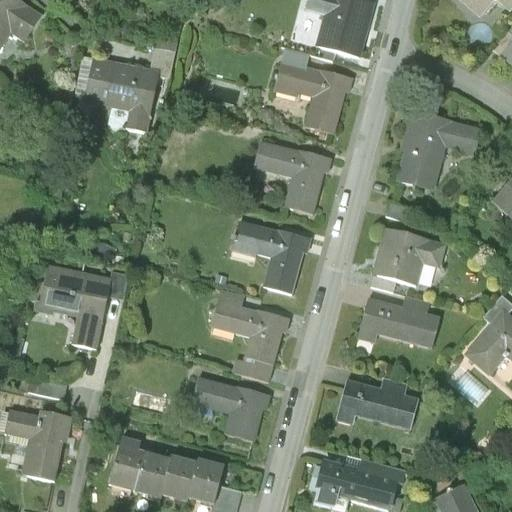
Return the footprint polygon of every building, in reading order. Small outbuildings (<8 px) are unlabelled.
[(19,6),(9,0),(0,0),(0,51),(10,38),(22,47),(40,21),(19,6)] [(346,0),(343,0),(309,0),(306,13),(325,18),(317,49),(359,60),(373,8),(346,0)] [(345,0),(346,0),(373,8),(375,0),(345,0)] [(511,0),(451,0),(479,23),(495,5),(510,18),(511,14),(511,0)] [(491,51),(501,60),(511,46),(511,39),(506,34),(491,51)] [(511,46),(501,60),(511,69),(511,46)] [(153,52),(149,74),(158,76),(157,80),(170,83),(175,57),(153,52)] [(285,54),(274,94),(297,101),(298,97),(313,101),(305,131),(333,138),(349,81),(319,73),(319,75),(305,71),(308,60),(285,54)] [(72,97),(84,99),(92,64),(80,61),(72,97)] [(149,74),(92,64),(84,99),(83,104),(111,110),(107,130),(109,131),(111,134),(115,135),(119,132),(124,134),(124,133),(146,137),(157,80),(158,76),(149,74)] [(491,130),(424,112),(413,150),(418,151),(410,180),(443,189),(456,144),(485,152),(491,130)] [(298,157),(259,147),(253,171),(291,180),(283,210),(311,218),(323,174),(326,175),(329,163),(298,155),(298,157)] [(279,236),(240,225),(232,254),(255,260),(256,257),(273,262),(265,291),(292,298),(304,255),(307,255),(310,243),(280,234),(279,236)] [(457,242),(398,228),(387,272),(408,277),(429,282),(434,260),(452,265),(457,242)] [(110,282),(48,270),(41,307),(35,306),(33,316),(52,319),(52,317),(79,322),(73,352),(96,356),(106,302),(110,282)] [(387,272),(384,283),(406,288),(408,277),(387,272)] [(111,277),(110,282),(106,302),(123,305),(128,280),(111,277)] [(222,292),(213,328),(251,338),(244,365),(236,363),(233,375),(268,384),(282,333),(286,334),(289,319),(266,313),(266,315),(241,309),(244,297),(222,292)] [(415,307),(381,298),(371,338),(386,342),(389,333),(443,347),(452,317),(437,313),(440,301),(418,295),(415,307)] [(511,296),(495,317),(504,325),(511,315),(511,296)] [(511,315),(504,325),(478,355),(501,375),(511,363),(511,315)] [(359,381),(349,420),(365,424),(367,416),(422,431),(430,400),(415,395),(418,383),(396,377),(393,390),(359,381)] [(236,393),(197,383),(190,407),(230,418),(224,439),(251,446),(260,413),(264,414),(268,399),(237,390),(236,393)] [(39,421),(8,414),(3,437),(30,443),(22,480),(52,487),(61,446),(65,447),(70,423),(41,416),(39,421)] [(145,456),(120,450),(109,490),(134,497),(145,456)] [(171,463),(145,456),(134,497),(160,504),(161,501),(171,463)] [(330,493),(327,507),(347,511),(356,511),(359,503),(395,511),(401,511),(403,507),(409,508),(418,470),(371,458),(369,469),(337,461),(334,470),(327,468),(321,490),(330,493)] [(172,459),(171,463),(161,501),(186,507),(187,503),(197,466),(172,459)] [(198,464),(197,466),(187,503),(212,510),(214,510),(220,490),(225,471),(198,464)] [(474,511),(463,488),(440,499),(446,511),(474,511)] [(235,511),(240,495),(220,490),(214,510),(212,510),(211,511),(235,511)]
